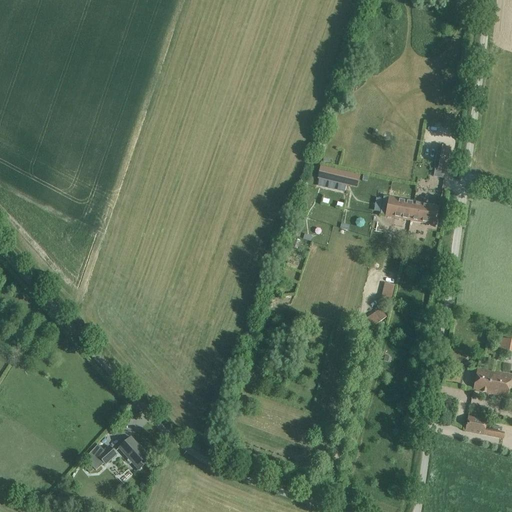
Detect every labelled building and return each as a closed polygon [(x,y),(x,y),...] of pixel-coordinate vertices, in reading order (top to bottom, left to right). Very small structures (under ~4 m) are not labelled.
[(449,148),(438,146),(434,170),(445,172),(449,148)] [(350,173),(347,186),(357,189),(360,175),(350,173)] [(385,216),(411,220),(414,203),(389,198),(385,216)] [(439,207),(414,203),(411,220),(436,225),(439,207)] [(394,286),(384,283),(381,300),(391,302),(394,286)] [(381,310),(366,320),(372,327),(386,317),(381,310)] [(511,348),(511,340),(503,339),(501,351),(510,352),(511,348)] [(511,376),(477,369),(473,391),(508,397),(511,376)] [(486,420),(468,417),(465,431),(503,439),(505,433),(485,428),(486,420)] [(131,437),(123,444),(119,448),(138,471),(146,464),(143,461),(148,457),(131,437)] [(98,457),(104,463),(115,453),(109,446),(98,457)] [(111,472),(122,485),(128,479),(118,467),(111,472)] [(59,496),(58,503),(72,506),(73,499),(59,496)]
